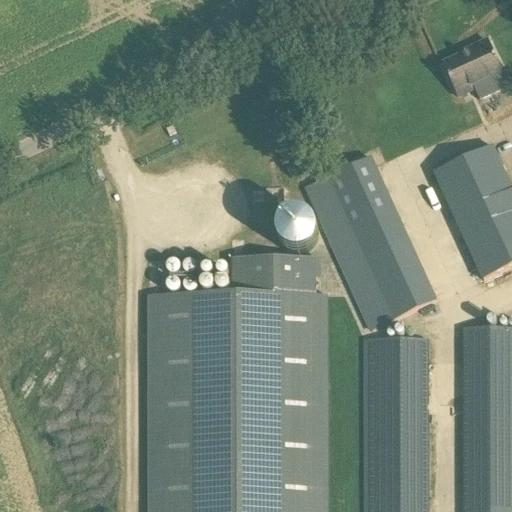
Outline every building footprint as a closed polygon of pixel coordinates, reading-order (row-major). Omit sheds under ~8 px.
[(442,68),(457,100),(469,94),(467,91),(502,75),(488,44),(468,53),(469,55),(442,68)] [(434,176),(483,283),(511,270),(511,192),(492,149),(434,176)] [(372,334),(389,326),(436,305),(370,161),(323,183),(332,201),(324,205),(331,221),(322,224),(323,227),(372,334)] [(283,211),(279,218),(278,225),(280,232),(283,239),(289,243),(296,246),(303,246),(310,244),(316,239),(320,233),(322,226),(322,224),(321,219),(318,213),(314,208),(308,204),(301,203),(294,204),(288,206),(283,211)] [(234,299),(150,299),(150,511),(328,511),(328,299),(317,298),(316,261),(234,262),(234,299)] [(227,263),(225,263),(223,264),(221,265),(220,267),(220,269),(220,272),(221,274),(223,275),(225,276),(227,276),(229,276),(231,275),(232,273),(233,271),(233,269),(232,267),(231,265),(230,264),(227,263)] [(511,511),(511,330),(463,332),(464,511),(511,511)] [(427,511),(427,343),(365,342),(365,511),(427,511)]
